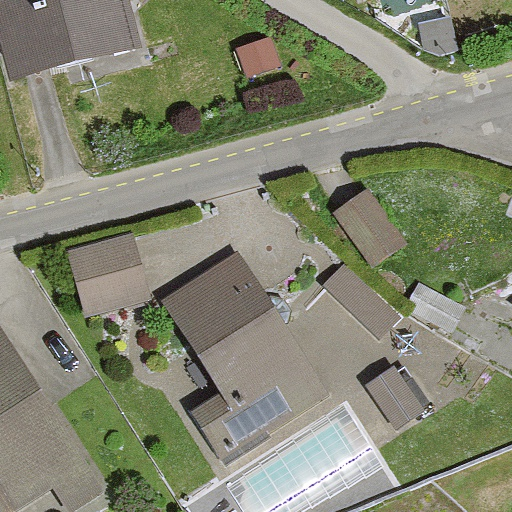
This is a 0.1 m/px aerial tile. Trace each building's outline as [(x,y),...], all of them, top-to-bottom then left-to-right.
[(0,0),(0,16),(19,95),(23,94),(57,86),(137,66),(125,16),(121,0),(0,0)] [(450,17),(418,23),(425,55),(443,57),(459,52),(450,17)] [(270,43),(238,54),(248,85),(281,74),(270,43)] [(367,189),(333,213),(373,269),(406,245),(367,189)] [(151,300),(133,234),(68,252),(86,317),(151,300)] [(238,250),(159,301),(221,395),(192,414),(225,465),(332,396),(238,250)] [(349,264),(322,292),(378,345),(405,316),(349,264)] [(465,308),(420,282),(406,307),(452,332),(465,308)] [(0,511),(13,511),(53,487),(68,511),(73,511),(103,493),(0,331),(0,511)] [(424,413),(394,367),(364,386),(394,432),(424,413)] [(465,511),(432,482),(362,511),(465,511)]
